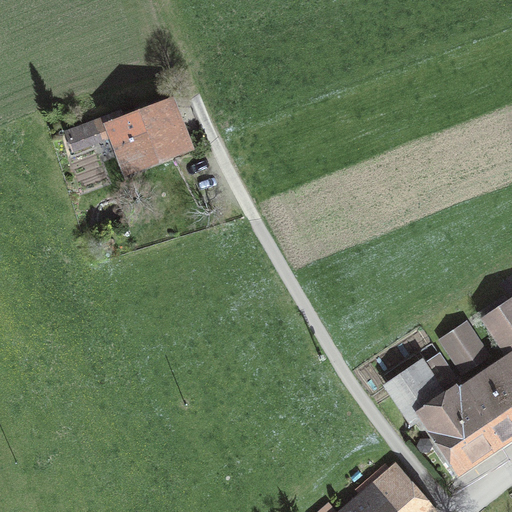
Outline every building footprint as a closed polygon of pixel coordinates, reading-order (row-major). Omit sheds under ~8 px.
[(116,138),(129,173),(187,150),(172,111),(158,117),(155,109),(138,116),(141,123),(127,129),(121,114),(67,135),(74,154),(116,138)] [(511,309),(489,325),(509,355),(462,387),(496,438),(511,428),(511,309)] [(467,328),(444,344),(463,370),(485,354),(467,328)] [(413,419),(423,412),(458,464),(496,438),(462,387),(446,397),(439,387),(454,376),(441,356),(392,388),(413,419)] [(384,465),(355,490),(359,495),(340,511),(433,511),(434,511),(394,465),(388,470),(384,465)]
